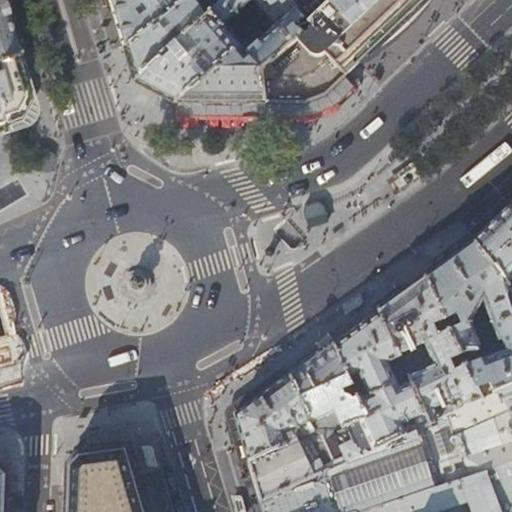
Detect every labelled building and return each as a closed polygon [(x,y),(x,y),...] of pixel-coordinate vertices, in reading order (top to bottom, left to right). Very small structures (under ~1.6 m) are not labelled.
[(111,0),(112,1),(116,15),(126,47),(187,0),(111,0)] [(210,0),(187,0),(126,47),(135,80),(148,86),(152,88),(160,93),(177,102),(242,46),(224,26),(253,0),(226,0),(217,9),(210,0)] [(296,10),(286,0),(255,0),(273,20),(242,46),(177,102),(178,102),(212,103),(255,103),(311,104),(326,96),(347,75),(324,54),(322,56),(319,57),(316,58),(313,57),(310,56),(309,55),(298,44),(297,45),(279,25),(296,10)] [(210,0),(217,9),(226,0),(210,0)] [(286,0),(296,10),(312,29),(298,43),(298,44),(309,55),(310,56),(313,57),(316,58),(319,57),(322,56),(324,54),(347,75),(351,71),(395,29),(421,4),(425,0),(286,0)] [(0,23),(0,54),(8,51),(0,23)] [(0,136),(20,130),(33,105),(17,50),(9,53),(23,100),(11,122),(0,125),(0,136)] [(0,125),(11,122),(23,100),(9,53),(8,51),(0,54),(0,125)] [(307,120),(311,104),(255,103),(212,103),(178,102),(178,120),(307,120)] [(57,146),(49,144),(40,170),(48,173),(54,170),(59,153),(57,146)] [(483,232),(474,240),(501,275),(510,307),(511,306),(511,205),(497,218),(483,232)] [(446,261),(426,276),(461,354),(466,363),(482,398),(501,389),(511,383),(511,314),(510,307),(501,275),(474,240),(461,250),(446,261)] [(441,255),(446,261),(461,250),(456,244),(441,255)] [(403,292),(379,310),(430,422),(482,398),(466,363),(463,364),(464,365),(456,370),(451,358),(461,354),(426,276),(403,292)] [(374,304),(378,310),(379,310),(403,292),(399,286),(374,304)] [(353,328),(333,343),(366,415),(346,424),(360,455),(405,434),(400,423),(412,418),(418,428),(430,422),(379,310),(378,310),(353,328)] [(296,360),(300,367),(333,343),(329,336),(296,360)] [(294,371),(290,374),(315,430),(337,429),(346,424),(366,415),(333,343),(300,367),(294,371)] [(240,403),(244,408),(265,393),(286,377),(283,372),(240,403)] [(315,430),(290,374),(286,377),(265,393),(244,408),(235,414),(240,432),(249,461),(315,430)] [(511,383),(501,389),(506,401),(511,416),(511,383)] [(511,416),(506,401),(501,389),(482,398),(430,422),(418,428),(405,434),(360,455),(261,501),(264,511),(359,511),(511,460),(511,416)] [(337,429),(315,430),(249,461),(254,478),(261,501),(360,455),(346,424),(337,429)] [(147,511),(141,492),(128,446),(106,449),(85,452),(79,453),(73,459),(68,465),(66,511),(147,511)] [(511,511),(511,460),(359,511),(511,511)]
